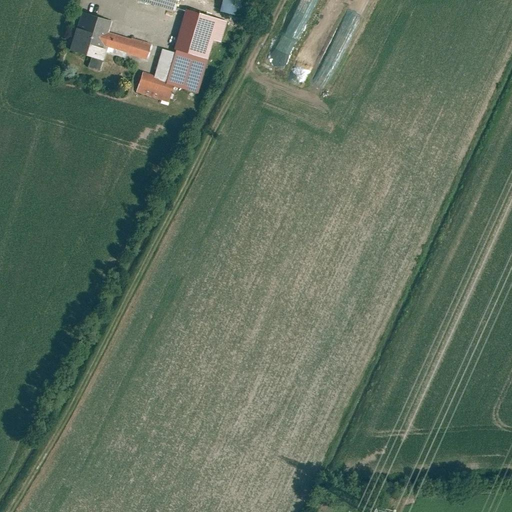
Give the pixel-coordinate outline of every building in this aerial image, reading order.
[(129,0),(173,14),(177,0),(129,0)] [(221,0),(218,12),(238,17),(242,0),(221,0)] [(113,21),(83,13),(74,48),(104,56),(107,45),(110,32),(113,21)] [(220,21),(191,13),(170,82),(199,91),(220,21)] [(153,43),(110,32),(107,45),(150,56),(153,43)] [(145,73),(139,91),(171,102),(177,84),(170,82),(145,73)]
